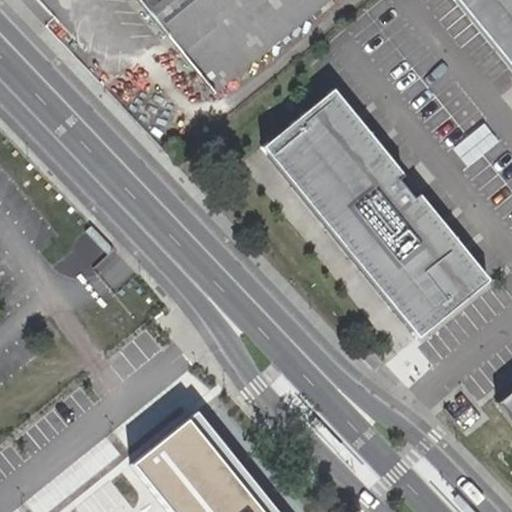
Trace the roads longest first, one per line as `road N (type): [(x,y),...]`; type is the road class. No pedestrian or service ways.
road 1 (secondary): [(489,511),(427,444),(366,403),(309,347),(0,20)]
road 2 (secondary): [(0,91),(213,318),(259,386),(383,511)]
road 3 (unknown): [(511,279),(337,68)]
road 4 (unknown): [(511,145),(397,14)]
